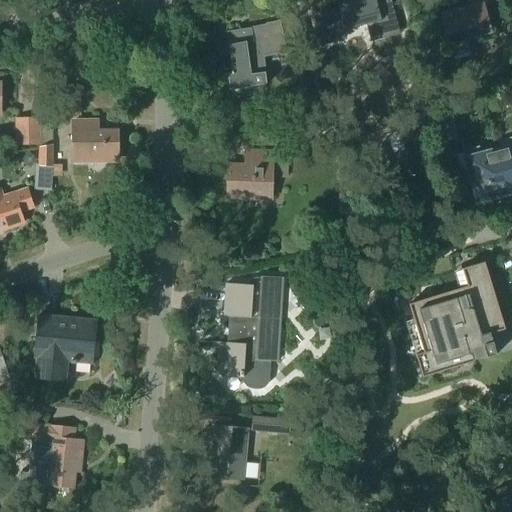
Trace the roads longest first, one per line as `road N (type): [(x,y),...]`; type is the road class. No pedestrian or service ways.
road 1 (residential): [(143,511),(163,236)]
road 2 (residential): [(163,236),(160,0)]
road 3 (residential): [(0,282),(119,242),(163,236)]
road 4 (residential): [(0,24),(141,0)]
